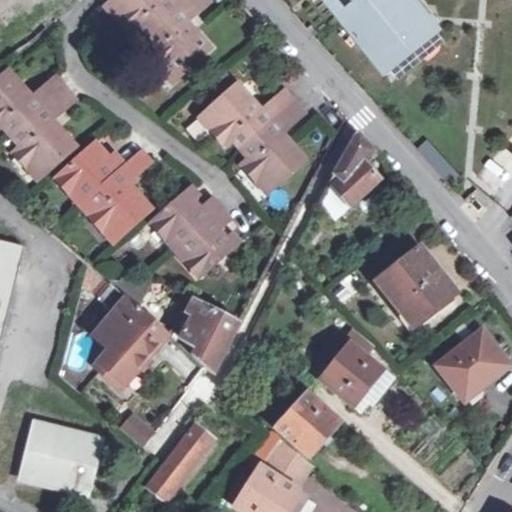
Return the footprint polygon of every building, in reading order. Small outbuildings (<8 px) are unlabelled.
[(121,0),(118,3),(128,13),(122,19),(136,35),(140,31),(158,52),(155,55),(168,70),(174,65),(183,73),(211,49),(196,32),(194,33),(187,25),(198,15),(189,4),(184,0),(169,0),(166,3),(163,0),(121,0)] [(211,0),(193,0),(189,4),(198,15),(214,2),(211,0)] [(345,0),(338,6),(385,64),(434,25),(414,0),(345,0)] [(128,13),(118,3),(112,8),(122,19),(128,13)] [(396,78),(445,38),(434,25),(385,64),(396,78)] [(174,65),(168,70),(177,80),(183,73),(174,65)] [(13,76),(0,87),(0,132),(0,133),(5,129),(24,151),(20,155),(34,169),(40,163),(49,173),(78,147),(62,130),(59,133),(53,126),(64,115),(54,104),(43,92),(32,101),(25,94),(28,92),(13,76)] [(58,78),(43,92),(54,104),(69,90),(58,78)] [(244,88),(216,113),(225,123),(218,128),(231,145),(235,142),(253,163),(250,166),(263,181),(270,176),(278,186),(307,161),(293,143),(290,146),(283,137),(295,128),(285,116),(274,104),(263,114),(257,108),(260,105),(244,88)] [(69,90),(54,104),(64,115),(79,101),(69,90)] [(290,91),(274,104),(285,116),(300,103),(290,91)] [(300,103),(285,116),(295,128),(310,114),(300,103)] [(225,123),(216,113),(209,119),(218,128),(225,123)] [(377,154),(359,134),(353,144),(320,206),(335,222),(380,184),(364,165),(368,161),(377,154)] [(60,178),(77,197),(83,192),(90,201),(100,212),(95,216),(108,232),(116,226),(124,235),(153,210),(138,194),(136,197),(128,189),(140,177),(130,166),(128,168),(118,157),(109,165),(103,159),(107,156),(98,146),(60,178)] [(144,153),(130,166),(140,177),(154,164),(144,153)] [(40,163),(34,169),(41,179),(49,173),(40,163)] [(270,176),(263,181),(271,191),(278,186),(270,176)] [(195,257),(191,261),(205,278),(242,247),(233,236),(229,240),(224,233),(234,226),(214,202),(204,211),(199,205),(204,201),(195,191),(157,222),(172,240),(177,235),(186,246),(195,257)] [(83,192),(77,197),(85,206),(90,201),(83,192)] [(100,212),(90,201),(85,206),(95,216),(100,212)] [(116,226),(108,232),(117,242),(124,235),(116,226)] [(177,235),(172,240),(181,250),(186,246),(177,235)] [(0,324),(19,249),(0,243),(0,324)] [(186,246),(181,250),(191,261),(195,257),(186,246)] [(424,254),(385,285),(416,325),(438,309),(456,295),(424,254)] [(81,292),(107,308),(120,296),(87,268),(81,292)] [(416,325),(385,285),(379,290),(415,335),(443,315),(438,309),(416,325)] [(337,287),(325,297),(335,308),(346,298),(337,287)] [(170,338),(120,296),(107,308),(124,323),(118,330),(125,336),(111,351),(112,352),(95,370),(110,384),(116,378),(126,388),(170,338)] [(207,369),(214,375),(241,323),(201,302),(181,338),(198,348),(193,357),(207,369)] [(125,336),(118,330),(104,345),(111,351),(125,336)] [(441,366),(467,402),(511,368),(485,333),(441,366)] [(355,407),(366,393),(371,398),(375,400),(393,378),(340,336),(318,364),(329,372),(321,382),(355,407)] [(306,393),(276,428),(310,457),(338,427),(341,424),(306,393)] [(123,431),(144,450),(148,432),(133,419),(123,431)] [(90,496),(103,442),(28,424),(22,448),(27,449),(21,478),(90,496)] [(209,447),(191,433),(148,490),(166,504),(209,447)] [(247,481),(241,489),(245,492),(235,507),(241,511),(298,511),(308,498),(296,490),(312,466),(286,444),(277,457),(268,470),(262,467),(251,483),(247,481)] [(237,486),(241,489),(247,481),(251,483),(262,467),(268,470),(277,457),(263,447),(237,486)]
